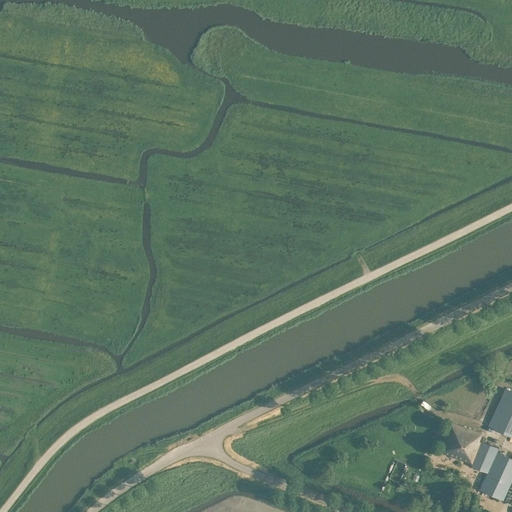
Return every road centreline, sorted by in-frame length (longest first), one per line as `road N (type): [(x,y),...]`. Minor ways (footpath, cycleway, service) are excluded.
road 1 (track): [(0,511),(58,442),(95,414),(511,207)]
road 2 (unclassified): [(198,444),(511,287)]
road 3 (unclassified): [(353,511),(198,444)]
road 4 (unclassified): [(86,511),(131,476),(198,444)]
